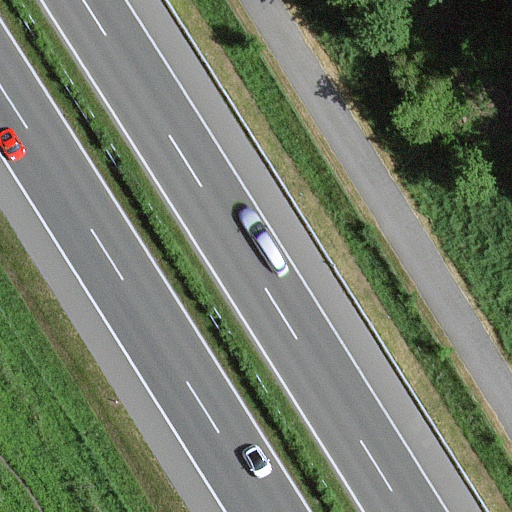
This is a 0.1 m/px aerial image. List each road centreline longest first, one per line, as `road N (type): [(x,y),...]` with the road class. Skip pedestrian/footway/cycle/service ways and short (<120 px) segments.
road 1 (motorway): [(406,511),(81,0)]
road 2 (motorway): [(0,90),(267,511)]
road 3 (unclassified): [(257,0),(511,400)]
